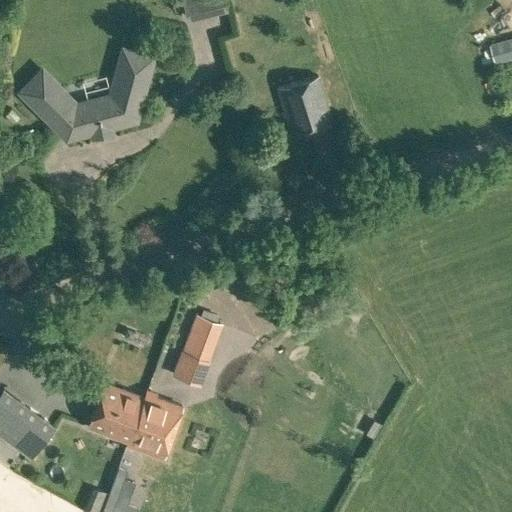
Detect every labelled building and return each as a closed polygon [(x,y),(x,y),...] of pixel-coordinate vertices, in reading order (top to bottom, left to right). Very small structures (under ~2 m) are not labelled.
[(511,57),(511,37),(490,44),(495,62),(511,57)] [(136,117),(153,56),(129,49),(116,96),(110,95),(76,104),(71,108),(37,74),(20,91),(65,136),(63,138),(66,140),(95,133),(94,131),(108,127),(108,129),(137,122),(138,118),(136,117)] [(291,133),(331,121),(318,75),(277,87),(291,133)] [(315,264),(327,259),(320,246),(309,251),(315,264)] [(319,287),(311,292),(313,294),(318,300),(325,295),(319,287)] [(318,300),(313,294),(306,299),(311,306),(318,301),(318,300)] [(215,335),(219,322),(196,314),(192,326),(215,335)] [(144,397),(104,382),(88,425),(128,440),(126,443),(163,456),(182,405),(145,392),(144,397)] [(0,434),(30,456),(53,425),(3,388),(0,392),(0,434)] [(129,449),(126,466),(144,469),(147,452),(129,449)] [(98,479),(90,502),(104,506),(112,484),(98,479)]
